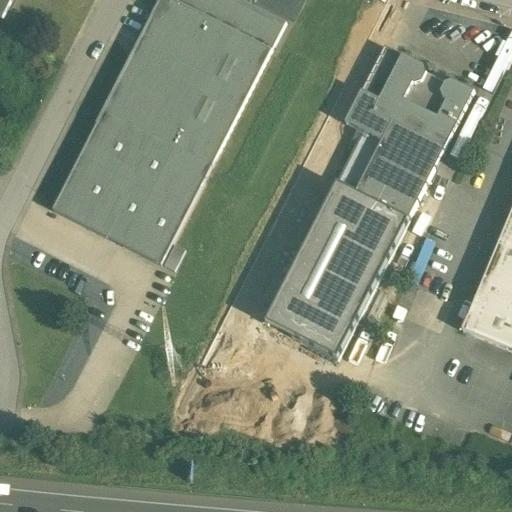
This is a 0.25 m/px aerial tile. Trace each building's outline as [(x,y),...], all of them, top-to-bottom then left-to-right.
[(13,0),(0,0),(0,18),(3,20),(13,0)] [(272,54),(165,0),(162,0),(53,214),(162,269),(272,54)] [(286,27),(233,0),(165,0),(272,54),(286,27)] [(403,59),(385,50),(362,95),(380,104),(403,59)] [(380,104),(364,136),(382,145),(356,197),(410,224),(475,96),(453,85),(446,87),(427,78),(425,71),(403,59),(380,104)] [(362,95),(346,127),(364,136),(380,104),(362,95)] [(340,360),(410,224),(356,197),(337,187),(267,323),(340,360)] [(511,218),(463,335),(511,355),(511,218)] [(177,250),(166,271),(177,277),(188,255),(177,250)]
